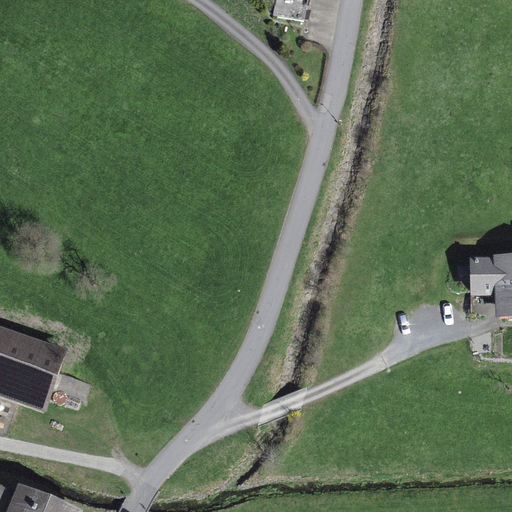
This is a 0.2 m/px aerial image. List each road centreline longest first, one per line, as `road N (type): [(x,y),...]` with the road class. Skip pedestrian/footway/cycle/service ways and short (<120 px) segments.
road 1 (residential): [(133,511),(147,481),(211,415),(277,314),(326,129)]
road 2 (residential): [(326,129),(282,71),(199,0)]
road 3 (residential): [(326,129),(352,0)]
